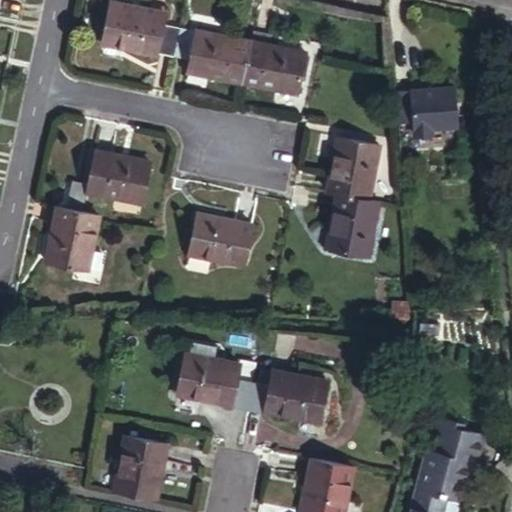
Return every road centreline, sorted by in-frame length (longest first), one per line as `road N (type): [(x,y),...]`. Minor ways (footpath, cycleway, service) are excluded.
road 1 (residential): [(39,85),(179,114),(244,149)]
road 2 (residential): [(0,250),(39,85)]
